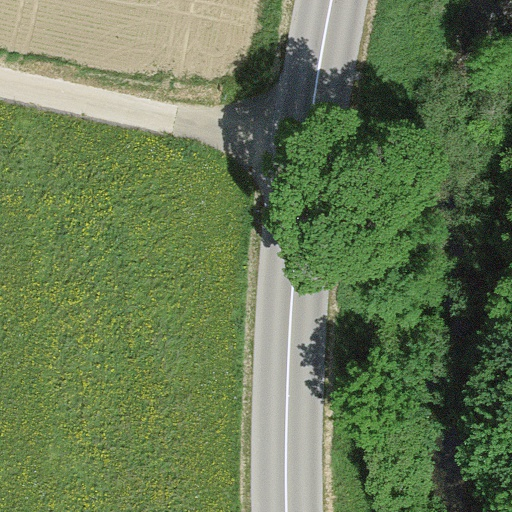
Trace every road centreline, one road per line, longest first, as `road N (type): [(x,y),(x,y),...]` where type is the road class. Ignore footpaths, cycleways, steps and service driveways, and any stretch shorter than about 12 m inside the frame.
road 1 (tertiary): [(286,511),(294,253),(333,0)]
road 2 (track): [(0,78),(216,116),(294,253)]
